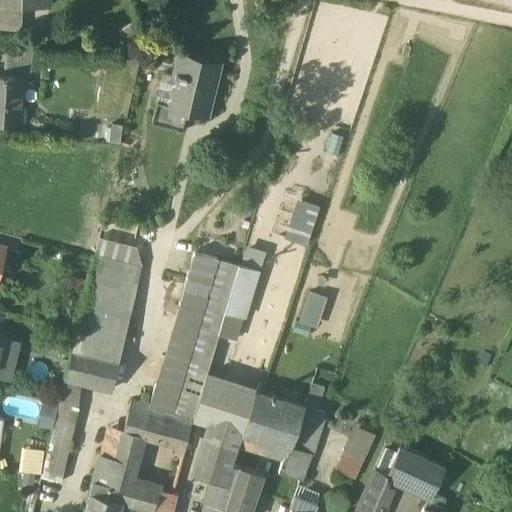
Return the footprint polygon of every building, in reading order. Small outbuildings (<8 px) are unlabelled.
[(22,3),(0,1),(0,27),(20,29),(22,3)] [(35,51),(9,49),(8,64),(34,66),(35,51)] [(218,66),(178,56),(173,76),(171,75),(164,103),(172,105),(172,106),(187,110),(209,115),(213,96),(211,96),(218,66)] [(22,77),(0,75),(0,121),(19,123),(22,77)] [(187,110),(172,106),(172,105),(164,103),(156,101),(151,123),(182,130),(187,110)] [(301,201),(288,239),(305,244),(318,207),(301,201)] [(237,261),(257,267),(262,249),(242,244),(237,261)] [(218,258),(194,251),(178,304),(202,311),(218,258)] [(141,266),(94,255),(91,269),(137,280),(141,266)] [(148,406),(130,401),(122,430),(139,434),(141,435),(179,445),(184,446),(192,417),(193,414),(205,375),(217,334),(224,311),(238,264),(218,258),(202,311),(176,396),(172,412),(148,406)] [(260,270),(238,264),(224,311),(241,316),(245,317),(260,270)] [(137,280),(91,269),(81,309),(128,320),(137,280)] [(296,320),(313,325),(322,294),(305,289),(296,320)] [(178,304),(148,406),(172,412),(176,396),(202,311),(178,304)] [(128,320),(81,309),(71,348),(118,359),(128,320)] [(241,316),(224,311),(217,334),(234,339),(241,316)] [(16,343),(0,339),(0,340),(0,375),(8,377),(16,343)] [(118,359),(71,348),(64,379),(80,383),(111,390),(118,359)] [(255,390),(205,375),(193,414),(192,417),(208,422),(242,433),(255,390)] [(80,383),(64,379),(40,478),(60,482),(74,423),(78,406),(80,383)] [(242,433),(238,444),(245,447),(283,458),(284,458),(288,447),(290,447),(304,405),(273,396),(274,393),(271,392),(270,395),(255,390),(242,433)] [(319,400),(307,396),(304,405),(316,409),(319,400)] [(316,409),(304,405),(290,447),(309,454),(309,455),(311,456),(325,412),(316,409)] [(242,433),(208,422),(192,473),(212,480),(229,485),(235,465),(231,464),(235,453),(238,444),(242,433)] [(122,430),(106,430),(100,453),(115,457),(121,436),(139,441),(141,435),(139,434),(122,430)] [(139,441),(121,436),(115,457),(134,462),(139,441)] [(245,447),(238,444),(235,453),(243,455),(245,447)] [(18,469),(39,471),(41,447),(20,446),(18,469)] [(443,467),(398,446),(386,473),(397,478),(430,494),(443,467)] [(290,447),(288,447),(284,458),(283,458),(278,470),(300,478),(309,455),(309,454),(290,447)] [(363,458),(343,449),(334,470),(354,478),(363,458)] [(457,456),(451,452),(443,467),(450,471),(457,456)] [(115,457),(100,453),(94,474),(128,484),(129,479),(134,462),(115,457)] [(238,465),(224,507),(221,511),(244,511),(258,472),(238,465)] [(450,471),(443,467),(430,494),(442,499),(442,498),(446,491),(454,473),(450,471)] [(386,473),(375,468),(364,492),(386,502),(397,478),(386,473)] [(461,511),(477,484),(454,473),(446,491),(459,498),(451,511),(461,511)] [(128,484),(94,474),(83,511),(117,511),(121,501),(123,502),(128,484)] [(128,484),(123,502),(137,505),(143,484),(129,479),(128,484)] [(229,485),(212,480),(205,501),(224,507),(229,485)] [(172,511),(177,494),(143,484),(137,505),(140,506),(137,511),(172,511)] [(364,492),(355,511),(381,511),(386,502),(364,492)] [(442,499),(430,494),(423,507),(432,511),(439,511),(445,499),(442,498),(442,499)] [(313,511),(317,505),(293,495),(288,508),(290,508),(288,511),(313,511)] [(221,511),(224,507),(205,501),(201,511),(221,511)]
